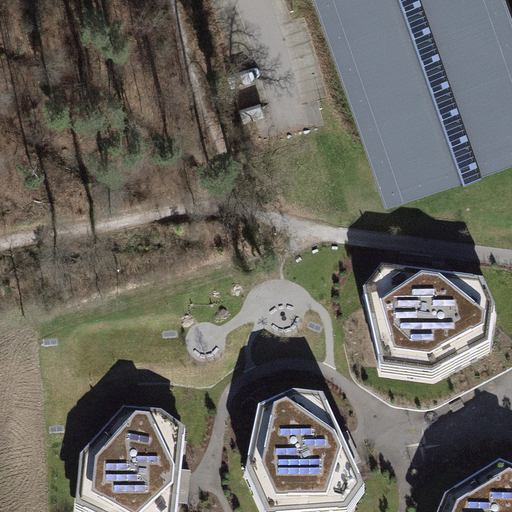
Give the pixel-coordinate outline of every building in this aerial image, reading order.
[(319,0),(388,195),(511,151),(511,14),(507,0),(319,0)] [(483,288),(382,275),(364,297),(381,376),(432,383),(489,353),(494,314),(483,288)] [(246,477),(261,511),(352,511),(365,495),(323,402),(294,399),(259,414),(246,477)] [(162,416),(123,413),(81,460),(76,511),(176,511),(185,434),(162,416)] [(511,511),(511,474),(500,469),(445,503),(441,511),(511,511)]
